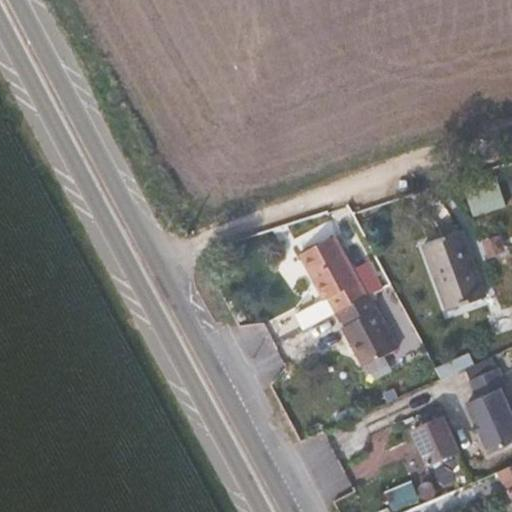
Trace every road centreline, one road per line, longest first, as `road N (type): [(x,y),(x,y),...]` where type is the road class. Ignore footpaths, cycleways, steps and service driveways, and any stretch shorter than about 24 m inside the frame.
road 1 (tertiary): [(299,511),(24,0)]
road 2 (tertiary): [(0,28),(259,511)]
